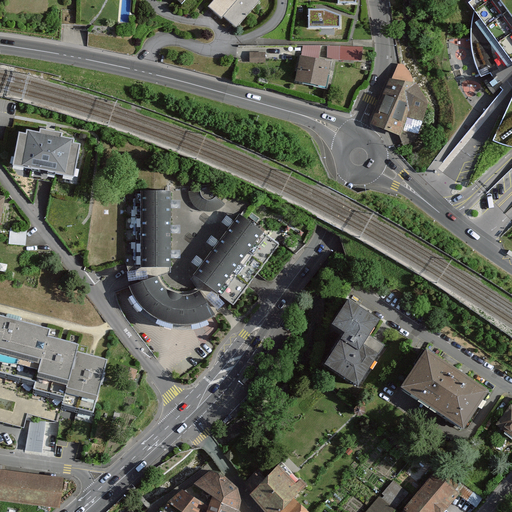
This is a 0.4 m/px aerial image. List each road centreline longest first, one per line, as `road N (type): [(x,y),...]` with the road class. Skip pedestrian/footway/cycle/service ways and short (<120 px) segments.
road 1 (secondary): [(0,45),(175,79),(316,119),(348,139)]
road 2 (residential): [(188,413),(0,172)]
road 3 (secondary): [(353,178),(316,253),(188,413)]
road 4 (residential): [(354,291),(511,390)]
road 5 (residential): [(361,137),(387,65),(379,0)]
